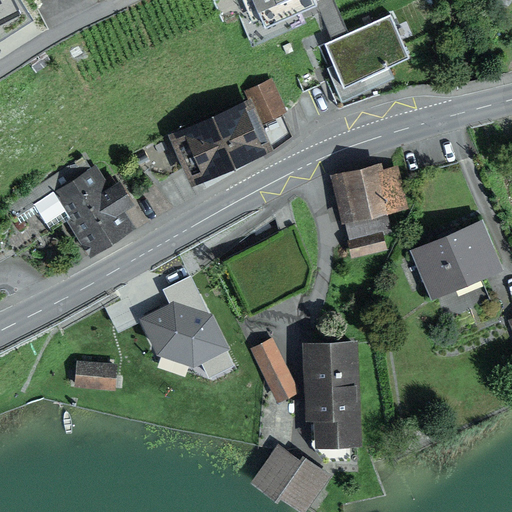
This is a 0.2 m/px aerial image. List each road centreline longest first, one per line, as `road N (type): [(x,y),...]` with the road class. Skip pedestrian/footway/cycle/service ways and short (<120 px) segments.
road 1 (tertiary): [(511,98),(314,160),(0,331)]
road 2 (residential): [(124,0),(0,72)]
